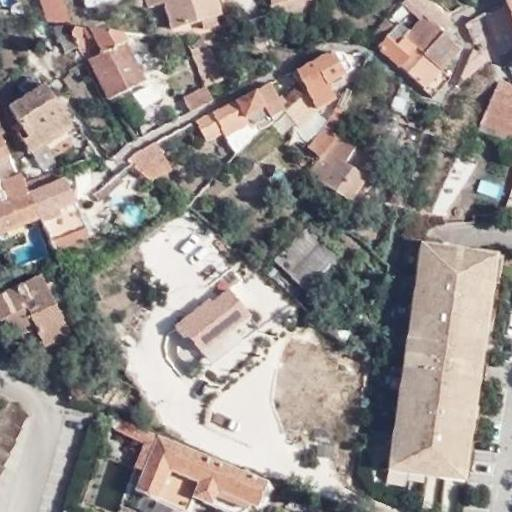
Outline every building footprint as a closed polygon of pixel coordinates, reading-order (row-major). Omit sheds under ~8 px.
[(166,0),(170,12),(200,2),(202,10),(216,5),(214,0),(166,0)] [(238,0),(245,25),(261,21),(255,0),(238,0)] [(382,0),(376,0),(359,21),(370,31),(390,9),(390,8),(382,0)] [(443,8),(434,0),(423,0),(418,7),(413,3),(400,17),(397,22),(410,33),(435,55),(453,32),(436,17),(443,8)] [(470,0),(466,0),(458,5),(465,21),(478,15),(470,0)] [(511,0),(506,0),(507,4),(500,6),(497,0),(482,0),(497,38),(511,31),(511,0)] [(370,31),(393,52),(410,33),(397,22),(400,17),(390,9),(370,31)] [(57,12),(59,16),(68,31),(70,36),(86,26),(91,34),(80,41),(102,81),(136,63),(111,14),(57,12)] [(68,31),(59,16),(48,22),(56,37),(68,31)] [(197,26),(189,27),(193,37),(206,67),(210,65),(207,58),(216,54),(206,31),(199,34),(197,26)] [(511,31),(497,38),(505,53),(511,49),(511,31)] [(427,82),(444,62),(435,55),(410,33),(393,52),(427,82)] [(312,43),(291,55),(298,66),(310,89),(328,79),(324,72),(339,63),(335,54),(345,47),(339,34),(329,36),(313,45),(312,43)] [(206,67),(193,37),(190,38),(203,68),(206,67)] [(219,61),(216,54),(207,58),(210,65),(219,61)] [(476,107),(511,123),(511,83),(508,81),(511,73),(494,64),(476,107)] [(252,108),(255,113),(268,105),(260,88),(274,81),(270,74),(266,65),(191,102),(202,124),(219,115),(220,118),(245,107),(247,111),(252,108)] [(180,79),(187,94),(209,83),(203,68),(180,79)] [(67,111),(37,69),(2,93),(33,135),(67,111)] [(143,69),(125,79),(134,94),(152,83),(143,69)] [(260,88),(268,105),(282,98),(278,92),(298,76),(294,70),(274,81),(260,88)] [(333,90),(338,92),(342,85),(336,83),(333,90)] [(321,112),(326,115),(332,106),(326,103),(321,112)] [(245,107),(220,118),(231,136),(250,115),(255,113),(252,108),(247,111),(245,107)] [(150,125),(126,138),(122,142),(124,144),(131,150),(157,136),(150,125)] [(0,160),(12,155),(0,132),(0,160)] [(343,163),(348,158),(356,147),(337,135),(308,174),(349,203),(365,179),(343,163)] [(458,143),(454,141),(448,156),(451,157),(458,143)] [(368,171),(376,160),(356,147),(348,158),(368,171)] [(33,200),(47,231),(75,221),(61,189),(70,185),(56,152),(19,167),(33,200)] [(0,174),(0,213),(33,200),(19,167),(14,155),(12,155),(0,160),(0,168),(2,174),(0,174)] [(118,164),(112,158),(110,160),(89,179),(95,185),(115,167),(118,164)] [(61,189),(75,221),(84,217),(70,185),(61,189)] [(335,250),(306,223),(274,258),(303,284),(335,250)] [(395,406),(386,458),(464,472),(472,420),(459,417),(463,390),(477,393),(483,352),(470,351),(474,324),(487,327),(492,297),(479,295),(483,268),(497,271),(498,255),(438,246),(439,238),(422,236),(418,259),(431,259),(428,288),(414,284),(409,315),(423,316),(418,342),(405,340),(399,378),(412,381),(408,408),(395,406)] [(431,259),(418,259),(414,284),(428,288),(431,259)] [(479,295),(492,297),(497,271),(483,268),(479,295)] [(245,281),(236,270),(219,285),(226,295),(214,305),(220,312),(191,335),(208,359),(255,321),(232,290),(245,281)] [(30,325),(38,344),(64,333),(40,273),(0,289),(0,322),(4,321),(7,328),(13,332),(30,325)] [(341,343),(307,314),(303,317),(308,340),(274,346),(283,393),(323,385),(317,348),(341,343)] [(423,316),(409,315),(405,340),(418,342),(423,316)] [(261,328),(255,321),(208,359),(213,366),(261,328)] [(470,351),(483,352),(487,327),(474,324),(470,351)] [(399,378),(395,406),(408,408),(412,381),(399,378)] [(0,443),(4,434),(4,433),(11,423),(10,421),(18,410),(16,408),(24,395),(1,379),(0,381),(0,443)] [(459,417),(472,420),(477,393),(463,390),(459,417)] [(131,449),(117,484),(124,487),(130,471),(182,493),(187,479),(231,497),(240,491),(242,485),(250,488),(256,486),(262,472),(260,464),(115,402),(111,412),(140,424),(131,449)] [(464,472),(386,458),(384,469),(462,481),(464,472)]
